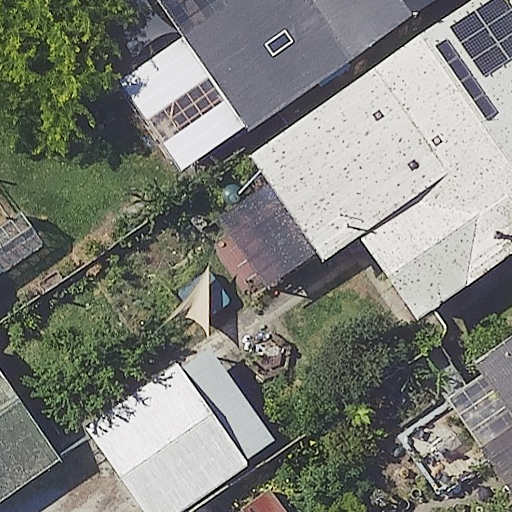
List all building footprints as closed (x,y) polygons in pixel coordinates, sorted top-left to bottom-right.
[(452,0),(157,0),(251,137),(452,0)] [(511,0),(493,0),(254,165),(326,271),(365,244),(422,327),(511,264),(511,0)] [(511,353),(483,373),(511,415),(511,353)] [(196,511),(253,470),(177,368),(88,434),(146,511),(196,511)] [(0,381),(0,506),(61,460),(0,381)]
